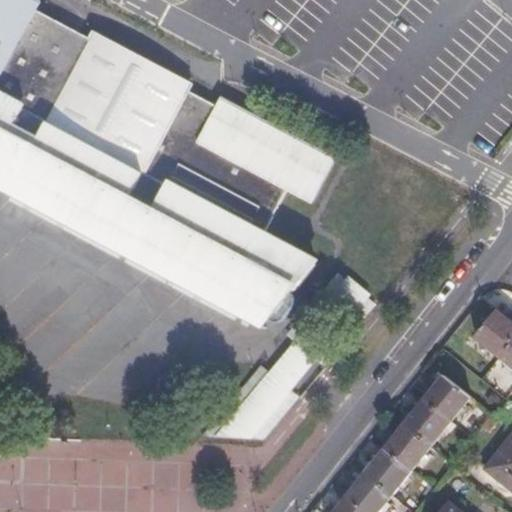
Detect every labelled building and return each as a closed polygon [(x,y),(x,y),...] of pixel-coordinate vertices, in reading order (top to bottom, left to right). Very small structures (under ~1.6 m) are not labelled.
[(0,0),(0,174),(19,185),(257,307),(268,286),(260,281),(265,272),(273,276),(305,292),(331,264),(270,235),(283,210),(293,189),(318,202),(340,158),(224,98),(220,106),(192,92),(196,84),(97,32),(87,50),(35,23),(44,5),(34,0),(0,0)] [(251,317),(257,307),(19,185),(15,194),(251,317)] [(338,272),(286,334),(295,340),(270,369),(262,363),(205,435),(212,445),(266,446),(304,399),(293,387),(319,359),(325,365),(380,304),(369,296),(373,292),(350,273),(347,277),(338,272)] [(268,286),(273,276),(265,272),(260,281),(268,286)] [(501,356),(511,341),(511,321),(498,310),(477,336),(501,356)] [(511,364),(511,341),(501,356),(511,364)] [(425,399),(452,420),(471,397),(444,376),(425,399)] [(405,425),(431,445),(452,420),(425,399),(405,425)] [(411,471),(431,445),(405,425),(384,450),(411,471)] [(511,435),(487,468),(511,488),(511,435)] [(392,494),(411,471),(384,450),(366,474),(392,494)] [(366,511),(377,511),(392,494),(366,474),(347,497),(366,511)] [(366,511),(347,497),(334,511),(366,511)] [(459,511),(449,503),(442,511),(459,511)]
